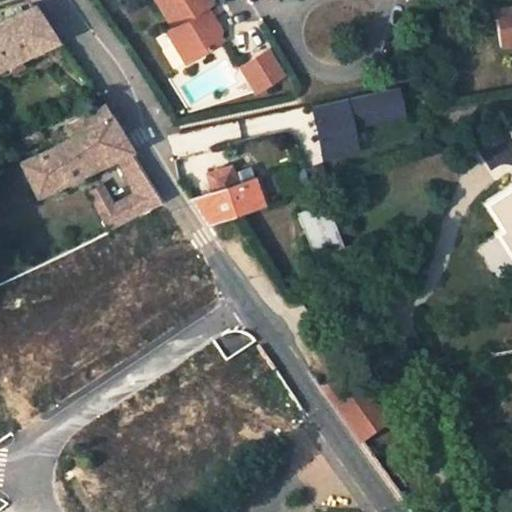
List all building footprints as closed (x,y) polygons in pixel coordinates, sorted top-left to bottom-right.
[(213,4),(210,0),(154,0),(172,30),(165,34),(173,46),(183,40),(195,61),(217,47),(220,33),(205,10),(213,4)] [(0,62),(19,54),(20,56),(57,39),(32,5),(0,20),(0,62)] [(511,8),(496,11),(497,18),(511,28),(511,35),(511,8)] [(511,44),(511,35),(511,28),(497,18),(502,46),(511,44)] [(195,61),(183,40),(173,46),(186,66),(195,61)] [(267,50),(241,65),(256,91),(282,76),(267,50)] [(0,74),(23,64),(20,56),(0,63),(0,74)] [(400,84),(315,103),(327,156),(360,149),(354,124),(406,112),(400,84)] [(79,116),(85,128),(74,134),(19,161),(35,193),(66,179),(80,172),(118,155),(130,149),(102,104),(79,116)] [(69,121),(74,134),(85,128),(79,116),(69,121)] [(41,136),(36,127),(21,135),(26,144),(41,136)] [(130,149),(118,155),(136,193),(118,201),(110,183),(94,190),(103,208),(112,228),(138,215),(162,199),(153,185),(130,149)] [(262,206),(251,168),(233,174),(231,166),(207,174),(213,192),(191,199),(207,224),(214,222),(262,206)] [(66,179),(71,188),(85,182),(80,172),(66,179)] [(511,184),(484,203),(502,231),(510,226),(511,228),(511,184)] [(298,216),(314,258),(341,247),(326,204),(298,216)] [(386,425),(355,382),(322,388),(361,444),(373,435),(386,425)] [(399,470),(373,435),(361,444),(386,479),(399,470)]
